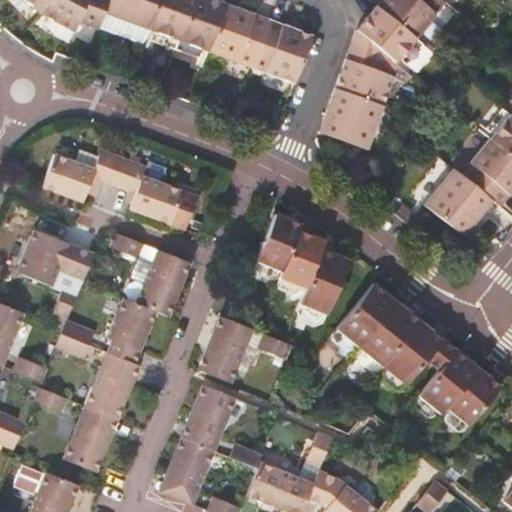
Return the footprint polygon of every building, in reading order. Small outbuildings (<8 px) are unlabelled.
[(23,0),(38,13),(47,0),(23,0)] [(47,0),(38,13),(74,33),(78,23),(98,30),(104,15),(109,0),(47,0)] [(109,0),(104,15),(146,31),(157,0),(109,0)] [(157,0),(146,31),(176,41),(190,0),(157,0)] [(208,0),(190,0),(176,41),(201,50),(206,52),(221,10),(207,5),(208,0)] [(223,3),(214,0),(208,0),(207,5),(221,10),(223,3)] [(441,0),(379,0),(374,6),(414,38),(443,1),(441,0)] [(266,19),(223,3),(221,10),(206,52),(249,68),(266,19)] [(414,38),(374,6),(355,30),(394,62),(398,58),(414,38)] [(104,15),(98,30),(141,47),(143,41),(146,31),(104,15)] [(312,36),(266,19),(249,68),(294,84),(312,36)] [(394,62),(355,30),(333,88),(381,106),(392,77),(403,81),(409,73),(394,62)] [(480,37),(470,30),(463,40),(472,47),(480,37)] [(176,41),(146,31),(143,41),(172,51),(176,41)] [(414,38),(398,58),(415,71),(431,52),(414,38)] [(176,41),(172,51),(198,60),(201,50),(176,41)] [(381,106),(333,88),(317,134),(365,151),(381,106)] [(234,108),(230,118),(246,124),(248,119),(250,114),(234,108)] [(482,132),(491,139),(510,115),(502,108),(482,132)] [(511,116),(510,115),(491,139),(511,156),(511,116)] [(248,119),(246,124),(254,127),(256,122),(248,119)] [(511,193),(511,156),(491,139),(461,176),(492,201),(501,208),(511,193)] [(79,156),(76,162),(93,169),(97,159),(86,155),(87,151),(78,148),(76,155),(79,156)] [(103,183),(115,188),(126,160),(100,150),(97,159),(93,169),(76,162),(54,154),(41,189),(86,206),(89,196),(95,180),(103,183)] [(334,153),(327,164),(339,171),(342,165),(345,160),(334,153)] [(126,160),(115,188),(133,194),(127,209),(169,225),(182,192),(181,191),(163,185),(155,182),(145,178),(143,177),(146,168),(126,160)] [(342,165),(339,171),(354,181),(358,175),(342,165)] [(461,176),(452,169),(422,206),(462,238),(492,201),(461,176)] [(147,173),(145,178),(155,182),(157,177),(147,173)] [(167,173),(163,185),(181,191),(184,183),(181,179),(167,173)] [(95,180),(89,196),(97,199),(103,183),(95,180)] [(402,206),(395,215),(408,225),(412,220),(415,217),(402,206)] [(256,261),(282,272),(298,231),(300,226),(275,215),(256,261)] [(412,220),(408,225),(426,240),(430,235),(412,220)] [(67,245),(34,231),(16,273),(49,287),(56,270),(67,275),(72,262),(61,258),(67,245)] [(282,272),(279,278),(305,288),(320,250),(324,242),(298,231),(282,272)] [(115,233),(109,247),(138,258),(144,245),(115,233)] [(72,262),(67,275),(82,281),(92,255),(67,245),(61,258),(72,262)] [(157,250),(152,263),(184,276),(190,263),(157,250)] [(305,288),(299,304),(327,315),(348,261),(320,250),(305,288)] [(152,263),(135,303),(156,312),(168,316),(184,276),(152,263)] [(374,283),(336,329),(359,347),(397,301),(374,283)] [(64,287),(53,315),(66,321),(77,293),(64,287)] [(135,303),(123,298),(106,339),(110,341),(134,351),(139,353),(156,312),(135,303)] [(397,301),(359,347),(382,366),(419,320),(397,301)] [(24,314),(0,304),(0,351),(7,355),(24,314)] [(219,317),(213,330),(245,343),(250,329),(219,317)] [(419,320),(382,366),(406,386),(444,339),(419,320)] [(66,321),(60,334),(90,346),(95,333),(66,321)] [(213,330),(197,370),(229,382),(245,343),(213,330)] [(60,334),(54,351),(83,363),(90,346),(60,334)] [(283,343),(262,334),(256,348),(285,360),(291,346),(283,343)] [(110,341),(106,352),(129,362),(134,351),(110,341)] [(455,350),(418,395),(441,414),(446,408),(478,368),(455,350)] [(106,352),(99,369),(132,382),(140,366),(129,362),(106,352)] [(14,372),(41,383),(46,370),(20,359),(14,372)] [(478,368),(446,408),(470,426),(501,387),(478,368)] [(99,369),(84,406),(117,420),(132,382),(99,369)] [(235,399),(202,385),(185,426),(218,440),(235,399)] [(39,387),(33,402),(63,415),(69,400),(39,387)] [(117,420),(84,406),(78,420),(111,433),(117,420)] [(0,428),(19,436),(25,423),(0,412),(0,428)] [(111,433),(78,420),(62,459),(95,473),(111,433)] [(185,426),(180,438),(213,452),(218,440),(185,426)] [(0,445),(13,450),(19,436),(0,428),(0,445)] [(305,462),(320,468),(332,438),(317,432),(305,462)] [(213,452),(180,438),(163,480),(196,493),(213,452)] [(235,444),(229,458),(256,470),(259,463),(262,456),(235,444)] [(256,470),(245,496),(284,511),(286,511),(300,480),(259,463),(256,470)] [(313,485),(307,499),(321,505),(325,510),(322,511),(375,511),(337,479),(318,471),(313,485)] [(67,511),(78,486),(46,473),(30,511),(67,511)] [(196,493),(163,480),(158,492),(191,506),(196,493)] [(313,485),(300,480),(286,511),(302,511),(307,499),(313,485)] [(435,481),(416,505),(424,511),(430,511),(448,491),(435,481)] [(213,498),(207,511),(238,511),(240,509),(213,498)]
